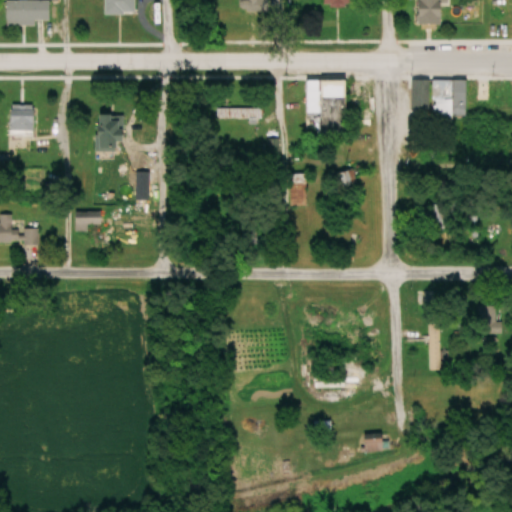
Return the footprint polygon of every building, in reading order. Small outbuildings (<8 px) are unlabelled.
[(105,0),(105,15),(135,15),(135,0),(105,0)] [(240,0),(240,8),(269,8),(268,0),(240,0)] [(446,0),(418,0),(419,25),(447,24),(446,0)] [(51,1),(8,1),(8,24),(51,24),(51,1)] [(347,81),(305,81),(306,136),(348,136),(347,81)] [(453,125),(453,100),(436,100),(436,125),(453,125)] [(11,106),(11,137),(36,137),(36,106),(11,106)] [(261,110),(218,110),(218,120),(261,120),(261,110)] [(121,149),(121,116),(100,116),(100,149),(121,149)] [(333,215),(352,215),(352,174),(333,174),(333,215)] [(291,175),(291,206),(307,206),(307,175),(291,175)] [(151,182),(136,182),(135,202),(151,202),(151,182)] [(445,230),(445,222),(457,222),(457,205),(428,205),(428,230),(445,230)] [(75,213),(75,231),(90,231),(90,225),(103,225),(103,213),(75,213)] [(465,218),(466,227),(477,226),(476,217),(465,218)] [(256,226),(241,226),(241,244),(256,244),(256,226)] [(478,306),(478,331),(496,331),(496,306),(478,306)] [(443,370),(443,318),(428,318),(428,370),(443,370)] [(454,380),(437,381),(440,409),(457,407),(454,380)] [(366,452),(385,452),(385,435),(366,435),(366,452)]
